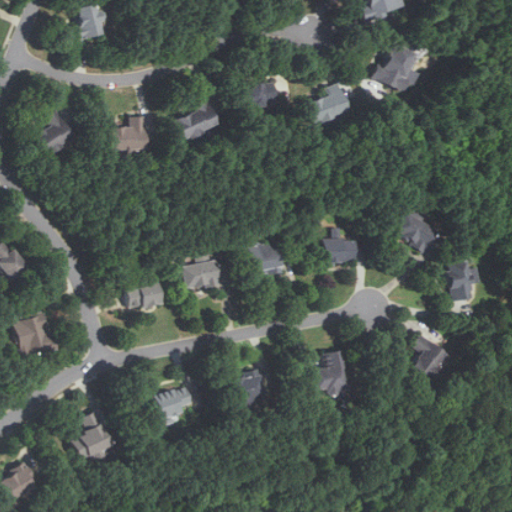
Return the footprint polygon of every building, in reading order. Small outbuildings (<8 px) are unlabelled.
[(359,0),(365,21),(381,17),(380,11),(389,9),(386,0),(359,0)] [(75,39),(100,34),(95,3),(70,7),(75,39)] [(413,54),(386,42),(371,79),(397,90),(413,54)] [(263,106),(262,101),(274,100),(273,89),(261,89),(261,83),(238,85),(240,108),(263,106)] [(309,123),(345,112),(336,84),(323,88),(325,95),(303,102),(309,123)] [(216,124),(203,93),(188,100),(192,111),(172,119),(181,140),(216,124)] [(42,155),(71,137),(53,109),(40,117),(45,126),(30,135),(42,155)] [(143,149),(142,115),(127,116),(127,127),(105,127),(105,149),(143,149)] [(389,235),(422,250),(432,226),(399,212),(389,235)] [(0,278),(3,282),(23,266),(0,237),(0,278)] [(350,262),(350,238),(317,238),(317,262),(350,262)] [(279,271),(274,241),(243,246),(248,276),(279,271)] [(216,283),(210,259),(175,267),(181,291),(216,283)] [(448,300),(469,297),(464,260),(444,262),(448,300)] [(124,310),(156,307),(154,282),(122,285),(124,310)] [(18,358),(52,350),(43,313),(9,321),(18,358)] [(444,354),(418,331),(407,344),(417,352),(403,369),(419,382),(444,354)] [(321,352),(323,365),(306,368),(310,390),(320,388),(322,395),(347,391),(339,348),(321,352)] [(226,376),(232,404),(261,399),(256,370),(226,376)] [(189,406),(182,385),(149,396),(156,418),(189,406)] [(66,439),(75,459),(106,445),(91,411),(76,418),(82,432),(66,439)] [(0,501),(31,486),(19,462),(0,471),(0,476),(1,478),(0,478),(0,501)]
